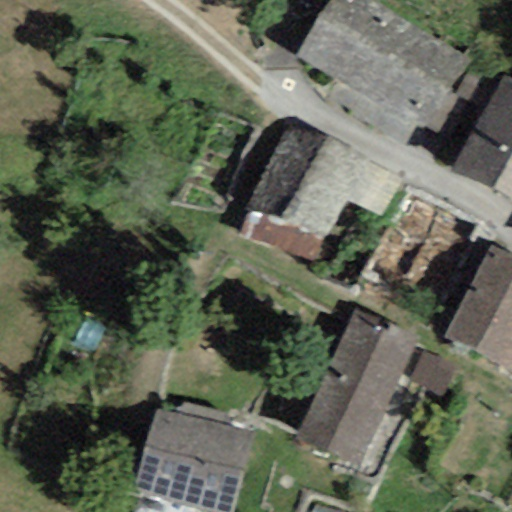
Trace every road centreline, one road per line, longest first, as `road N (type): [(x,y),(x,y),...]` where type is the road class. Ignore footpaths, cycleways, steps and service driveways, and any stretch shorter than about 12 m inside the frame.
road 1 (residential): [(267,88),(511,227)]
road 2 (track): [(146,0),(267,88)]
